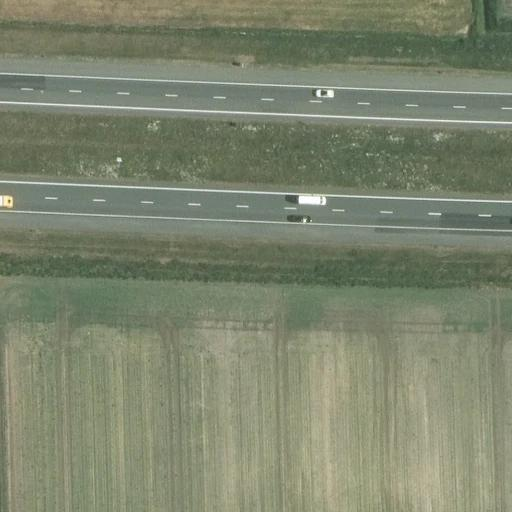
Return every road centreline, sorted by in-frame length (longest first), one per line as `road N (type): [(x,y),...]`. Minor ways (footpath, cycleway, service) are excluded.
road 1 (motorway): [(511,110),(0,88)]
road 2 (motorway): [(0,196),(511,217)]
